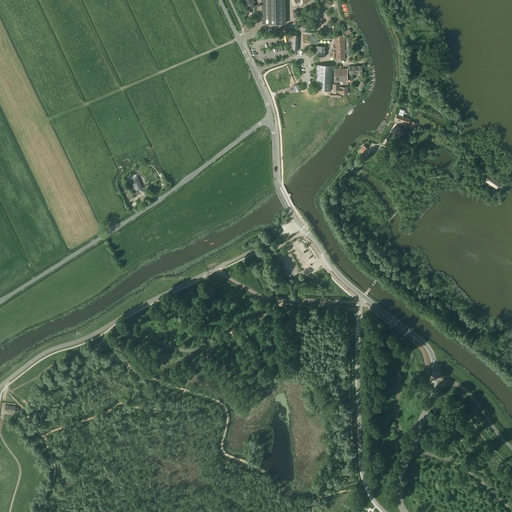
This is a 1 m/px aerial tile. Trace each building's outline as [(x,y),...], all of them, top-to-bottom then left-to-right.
[(262,0),(263,18),(276,18),(285,18),(285,23),(287,23),(286,0),(262,0)] [(297,35),(293,35),(293,39),(289,38),(288,46),(294,46),(294,50),(297,50),(297,35)] [(333,52),(333,57),(336,57),(336,58),(336,59),(345,59),(345,53),(345,52),(345,49),(344,45),(345,45),(345,41),(344,36),(342,36),(342,35),(337,35),(337,36),(336,36),(335,36),(335,45),(336,45),(336,46),(334,46),(334,49),(335,49),(335,50),(333,50),(333,52)] [(316,51),(316,56),(324,56),(324,51),(320,51),(320,46),(316,46),(316,51)] [(315,88),(314,89),(328,90),(330,90),(330,89),(331,89),(331,92),(339,92),(339,94),(347,94),(347,87),(341,87),(340,86),(339,86),(339,85),(339,84),(339,81),(343,81),(343,85),(348,85),(348,81),(347,81),(347,77),(348,76),(349,76),(349,75),(353,75),(353,74),(358,73),(358,74),(362,73),(362,65),(357,65),(348,66),(348,68),(335,68),(335,70),(331,70),(332,65),(316,65),(315,88)] [(301,89),(299,83),(292,85),(295,92),(301,89)] [(397,114),(395,119),(397,120),(397,121),(401,122),(401,124),(404,125),(405,122),(408,124),(410,119),(403,117),(403,116),(405,111),(400,109),(398,115),(397,114)] [(136,174),(130,177),(131,181),(134,186),(132,186),(131,188),(133,192),(135,193),(137,192),(137,193),(140,192),(139,189),(142,188),(138,178),(136,174)] [(499,183),(490,177),(487,181),(496,187),(499,183)]
